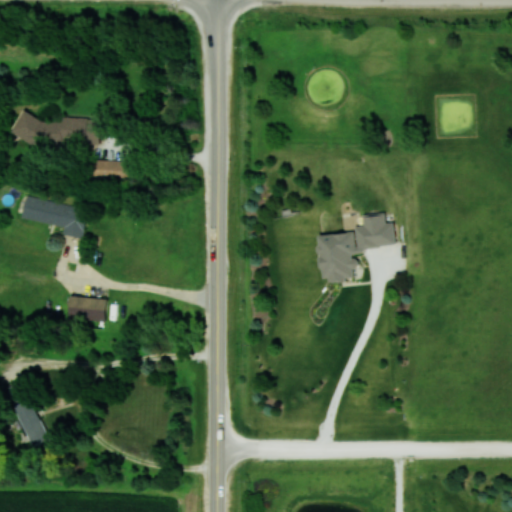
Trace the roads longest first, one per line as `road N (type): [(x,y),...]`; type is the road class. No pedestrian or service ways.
road 1 (tertiary): [(217,0),(215,511)]
road 2 (residential): [(216,450),(511,448)]
